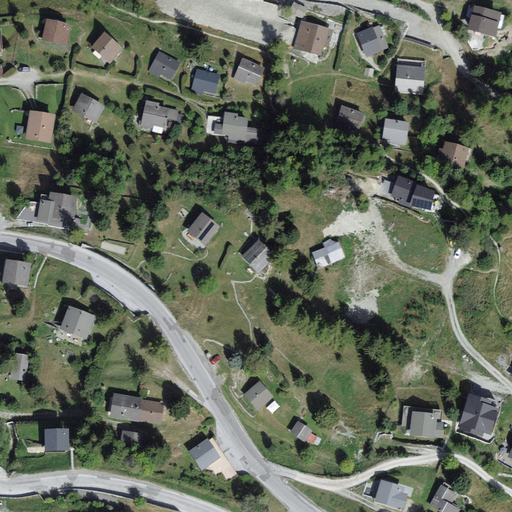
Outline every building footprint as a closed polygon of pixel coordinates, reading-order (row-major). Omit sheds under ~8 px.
[(500,17),(473,9),(466,31),(494,40),(500,17)] [(71,28),(46,22),(41,42),(66,47),(71,28)] [(331,33),(300,24),(293,49),(324,59),(331,33)] [(378,27),(355,36),(364,59),(387,50),(378,27)] [(121,52),(102,36),(90,50),(110,66),(121,52)] [(178,63),(157,53),(147,75),(171,84),(178,63)] [(397,58),(397,66),(426,67),(426,59),(397,58)] [(265,71),(241,61),(234,80),(257,90),(265,71)] [(422,69),(397,67),(396,90),(421,92),(422,69)] [(220,77),(196,71),(191,92),(215,98),(220,77)] [(103,108),(80,96),(72,112),(95,124),(103,108)] [(168,111),(144,107),(140,128),(164,133),(168,111)] [(364,116),(341,109),(334,128),(358,136),(364,116)] [(54,117),(28,113),(25,140),(50,144),(54,117)] [(237,117),(224,116),(222,141),(256,144),(257,132),(246,131),(247,121),(237,121),(237,117)] [(408,125),(384,122),(382,144),(406,147),(408,125)] [(467,152),(444,145),(437,169),(461,175),(467,152)] [(416,185),(397,178),(390,198),(408,205),(407,208),(429,213),(433,195),(415,188),(416,185)] [(47,203),(39,202),(36,222),(57,226),(58,221),(71,223),(75,199),(48,195),(47,203)] [(217,229),(200,215),(185,233),(202,247),(217,229)] [(257,243),(241,259),(257,275),(273,259),(257,243)] [(338,244),(311,255),(317,271),(345,260),(338,244)] [(29,266),(3,263),(0,284),(26,287),(29,266)] [(93,319),(67,310),(59,332),(84,341),(93,319)] [(26,359),(13,357),(9,383),(22,384),(26,359)] [(272,400),(257,384),(242,398),(256,413),(272,400)] [(492,401),(471,394),(460,424),(490,434),(499,407),(491,404),(492,401)] [(163,405),(112,397),(109,420),(160,427),(163,405)] [(443,416),(411,414),(409,437),(442,439),(443,416)] [(311,432),(295,423),(289,435),(304,444),(311,432)] [(67,432),(44,432),(44,453),(68,452),(67,432)] [(148,438),(121,434),(119,445),(146,450),(148,438)] [(205,441),(187,452),(200,472),(218,461),(205,441)] [(408,490),(380,482),(374,504),(402,511),(408,490)] [(456,496),(439,486),(427,506),(436,511),(457,511),(458,510),(450,505),(456,496)]
